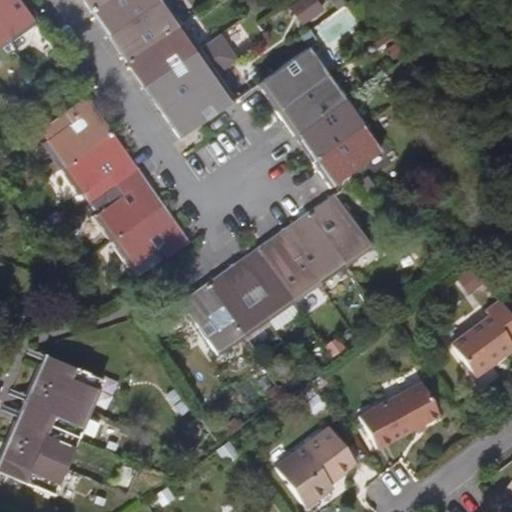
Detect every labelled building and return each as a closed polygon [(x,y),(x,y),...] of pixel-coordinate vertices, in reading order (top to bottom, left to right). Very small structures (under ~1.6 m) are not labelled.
[(0,0),(0,29),(9,43),(35,24),(17,0),(0,0)] [(81,0),(89,11),(105,0),(81,0)] [(105,0),(89,11),(108,38),(160,0),(105,0)] [(160,0),(108,38),(125,62),(179,24),(161,0),(160,0)] [(304,23),(324,6),(319,0),(300,0),(291,7),(304,23)] [(328,0),(336,10),(347,3),(345,0),(328,0)] [(179,24),(125,62),(143,88),(197,50),(179,24)] [(0,49),(9,43),(0,29),(0,49)] [(197,50),(143,88),(161,113),(215,75),(238,59),(220,33),(197,50)] [(256,86),(274,112),(326,75),(308,49),(256,86)] [(179,139),(233,101),(215,75),(161,113),(179,139)] [(274,112),(292,137),(344,100),(326,75),(274,112)] [(111,132),(86,96),(35,133),(60,168),(111,132)] [(292,137),(311,164),(363,126),(344,100),(292,137)] [(327,188),(333,185),(380,150),(363,126),(311,164),(327,188)] [(88,203),(137,169),(111,132),(60,168),(77,194),(81,193),(88,203)] [(110,241),(162,205),(137,169),(88,203),(96,214),(93,217),(110,241)] [(331,194),(306,212),(344,266),(369,248),(331,194)] [(188,242),(162,205),(110,241),(128,267),(153,251),(160,260),(188,242)] [(401,224),(419,223),(419,209),(401,209),(401,224)] [(344,266),(306,212),(280,230),(318,284),(344,266)] [(280,230),(255,247),(293,302),(318,284),(280,230)] [(255,247),(230,265),(274,330),(300,311),(293,302),(255,247)] [(230,265),(204,283),(242,338),(247,335),(257,350),(278,335),(274,330),(230,265)] [(242,338),(204,283),(178,302),(216,356),(242,338)] [(136,320),(148,335),(175,316),(164,300),(136,320)] [(511,341),(511,318),(498,301),(485,310),(488,315),(451,343),(475,375),(511,347),(511,343),(511,342),(511,341)] [(42,354),(30,383),(87,409),(100,379),(42,354)] [(75,438),(87,409),(30,383),(17,413),(75,438)] [(414,428),(425,423),(439,415),(422,383),(360,416),(377,448),(414,428)] [(62,467),(75,438),(17,413),(5,440),(60,464),(62,467)] [(426,428),(425,423),(414,428),(417,433),(426,428)] [(272,467),(299,504),(325,485),(353,464),(326,428),(272,467)] [(60,464),(5,440),(0,452),(0,471),(51,494),(62,467),(60,464)] [(329,490),(325,485),(299,504),(303,509),(329,490)]
